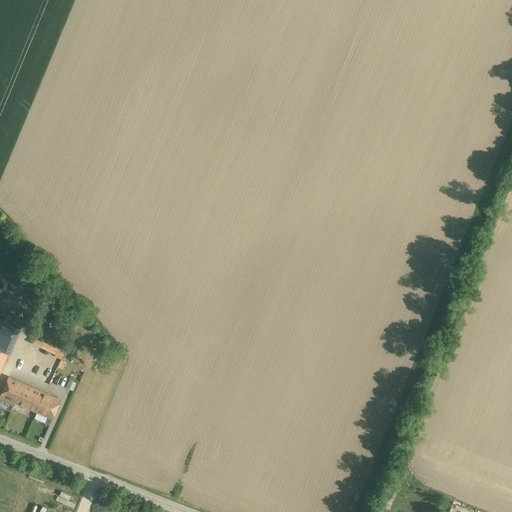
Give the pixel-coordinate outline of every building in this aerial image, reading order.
[(7,320),(0,335),(0,371),(8,352),(10,353),(22,326),(7,320)] [(68,348),(36,333),(32,341),(57,352),(56,354),(64,357),(67,351),(68,348)] [(45,394),(9,378),(2,395),(38,411),(45,394)] [(68,379),(66,388),(73,390),(76,382),(68,379)] [(60,400),(45,394),(38,411),(52,417),(60,400)]
